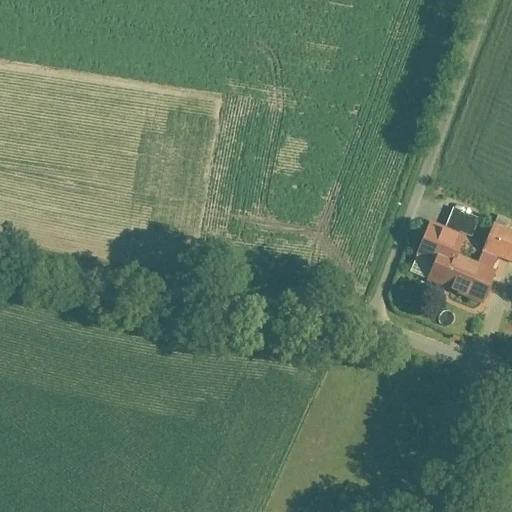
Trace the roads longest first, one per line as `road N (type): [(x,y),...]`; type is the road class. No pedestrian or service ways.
road 1 (residential): [(0,254),(368,328)]
road 2 (residential): [(368,328),(491,0)]
road 3 (residential): [(368,328),(511,381)]
road 4 (unknown): [(482,371),(429,511)]
